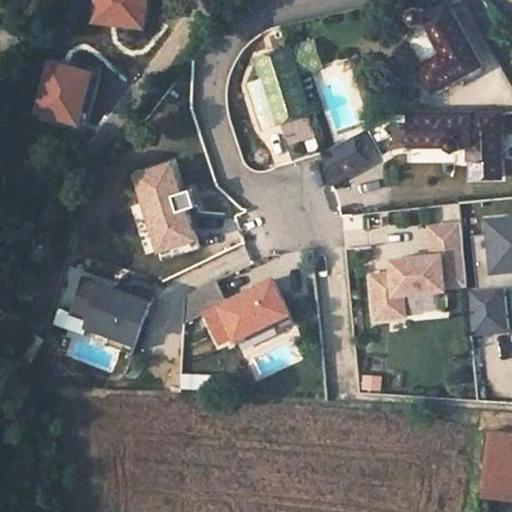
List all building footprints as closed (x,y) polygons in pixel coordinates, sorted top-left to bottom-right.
[(445,54),(421,68),(435,93),(485,66),(449,6),(428,17),(425,13),(419,11),(415,12),(413,19),(415,23),(423,25),(427,23),(445,54)] [(289,49),(258,61),(265,80),(280,120),(311,108),(289,49)] [(280,120),(265,80),(252,85),(256,97),(254,98),(266,128),(281,122),(280,120)] [(502,180),(501,116),(411,119),(411,149),(449,148),(449,151),(456,155),(462,150),(462,147),(471,147),(471,180),(502,180)] [(163,254),(208,240),(199,209),(206,206),(200,185),(191,188),(183,160),(138,174),(163,254)] [(511,284),(511,213),(494,215),(497,285),(511,284)] [(430,229),(433,258),(464,255),(461,225),(430,229)] [(446,288),(467,286),(464,255),(433,258),(391,262),(393,275),(371,277),(375,321),(406,318),(403,296),(446,291),(446,288)] [(295,324),(275,281),(228,304),(206,315),(220,343),(234,336),(236,341),(274,323),(279,332),(295,324)] [(134,356),(151,305),(120,294),(83,282),(72,317),(90,323),(87,330),(112,338),(109,348),(134,356)] [(206,315),(228,304),(217,282),(185,297),(184,326),(206,315)] [(120,294),(151,305),(153,299),(122,289),(120,294)] [(511,316),(511,289),(473,291),(475,334),(511,331),(511,316)] [(511,503),(511,436),(492,434),(483,500),(511,503)]
